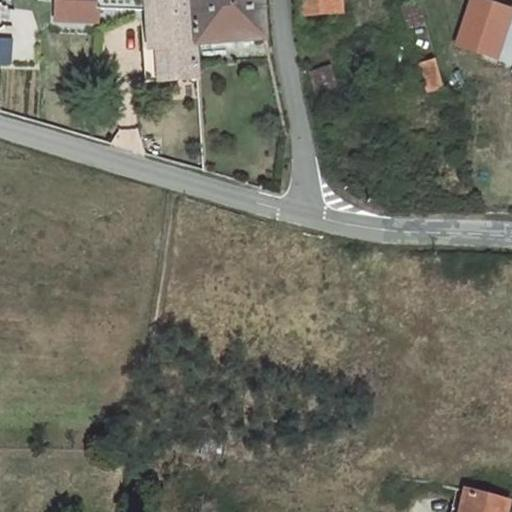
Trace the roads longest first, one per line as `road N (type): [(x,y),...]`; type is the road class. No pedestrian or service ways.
road 1 (unclassified): [(0,126),(327,224)]
road 2 (unclassified): [(327,224),(291,97),(279,0)]
road 3 (unclassified): [(327,224),(511,233)]
